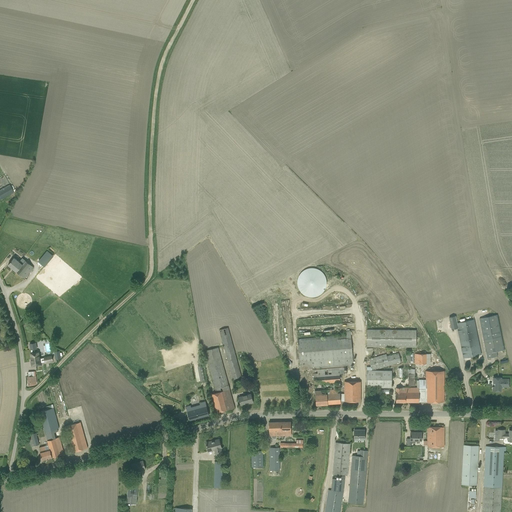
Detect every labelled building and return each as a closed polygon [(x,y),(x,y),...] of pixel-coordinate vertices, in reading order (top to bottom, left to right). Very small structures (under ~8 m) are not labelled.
[(0,199),(19,189),(15,182),(0,189),(0,199)] [(43,267),(52,257),(46,251),(36,261),(43,267)] [(14,257),(11,261),(8,265),(24,279),(33,267),(22,258),(20,261),(14,257)] [(321,294),(325,285),(326,283),(322,272),(314,268),(312,268),(301,271),(297,280),(297,282),(300,292),(310,297),(312,297),(321,294)] [(497,352),(504,349),(497,315),(479,318),(487,359),(497,356),(497,352)] [(455,316),(448,317),(451,329),(457,328),(463,358),(464,358),(464,360),(471,358),(470,357),(471,357),(481,355),(474,320),(456,323),(455,316)] [(219,330),(230,370),(232,376),(232,379),(241,377),(228,328),(219,330)] [(415,347),(416,330),(367,329),(366,347),(415,347)] [(344,366),(350,366),(353,365),(350,331),(345,331),(346,335),(297,339),(300,370),(312,369),(344,366)] [(218,347),(204,350),(216,393),(209,395),(214,413),(234,408),(218,347)] [(41,365),(40,357),(39,357),(38,352),(30,354),(31,361),(31,366),(41,365)] [(392,364),(401,362),(398,352),(386,356),(386,354),(368,359),(371,368),(366,368),(366,371),(366,387),(391,387),(391,382),(391,370),(373,370),(386,366),(392,364)] [(426,354),(414,354),(414,364),(426,364),(426,354)] [(344,368),(314,370),(313,370),(314,384),(340,382),(340,374),(345,373),(344,369),(350,369),(350,366),(344,366),(344,368)] [(396,387),(396,402),(444,402),(444,399),(444,371),(425,371),(425,379),(418,379),(418,387),(396,387)] [(34,376),(27,377),(28,386),(34,385),(36,383),(36,375),(34,375),(34,376)] [(493,377),(493,381),(493,386),(492,386),(492,391),(501,391),(501,387),(509,387),(509,379),(500,379),(500,377),(493,377)] [(315,391),(315,400),(316,405),(328,404),(340,403),(340,401),(360,402),(360,382),(345,382),(345,394),(340,395),(340,393),(339,393),(339,392),(338,392),(337,389),(328,390),(324,391),(320,391),(315,391)] [(240,401),(239,401),(240,402),(241,405),(248,403),(248,404),(253,402),(250,394),(239,397),(240,401)] [(191,405),(186,406),(186,408),(189,420),(198,418),(209,415),(207,410),(205,403),(205,401),(200,403),(200,405),(191,407),(191,405)] [(56,438),(54,433),(58,432),(57,428),(58,428),(54,413),(53,408),(39,412),(48,445),(45,446),(39,448),(42,460),(52,458),(52,457),(64,454),(62,449),(59,437),(56,438)] [(291,421),(269,422),(269,436),(291,435),(291,421)] [(65,427),(70,447),(71,452),(87,448),(80,423),(65,427)] [(443,447),(444,432),(444,427),(427,427),(427,432),(427,441),(427,445),(427,447),(443,447)] [(365,429),(353,429),(353,439),(364,439),(365,429)] [(511,441),(511,429),(509,430),(509,434),(505,434),(505,430),(497,429),(497,430),(495,430),(495,440),(498,440),(498,438),(503,438),(507,438),(507,441),(508,441),(511,441)] [(406,438),(406,443),(406,445),(410,445),(410,440),(421,441),(421,432),(417,432),(417,434),(410,434),(410,438),(406,438)] [(36,433),(28,434),(31,446),(39,444),(36,433)] [(21,437),(22,440),(20,440),(24,452),(31,450),(28,438),(23,439),(23,436),(21,437)] [(221,448),(219,439),(215,440),(215,441),(206,444),(206,442),(206,443),(208,452),(215,450),(215,452),(216,456),(222,454),(220,448),(221,448)] [(335,442),(332,475),(341,475),(341,479),(332,478),(331,490),(328,490),(324,511),(339,511),(343,491),(344,476),(347,476),(349,449),(350,444),(335,442)] [(463,445),(461,484),(476,485),(478,453),(478,448),(479,448),(479,447),(478,447),(478,446),(463,445)] [(486,446),(482,511),(500,511),(504,447),(486,446)] [(269,447),(269,452),(270,471),(279,470),(279,447),(269,447)] [(251,451),(251,456),(252,467),(263,467),(262,450),(251,451)] [(352,455),(349,489),(348,503),(363,504),(367,450),(360,450),(359,456),(352,455)] [(131,464),(133,469),(134,472),(145,468),(143,461),(138,462),(139,463),(136,463),(131,464)] [(222,466),(222,461),(214,461),(213,488),(221,488),(222,466)] [(126,502),(136,503),(138,481),(128,480),(126,502)]
